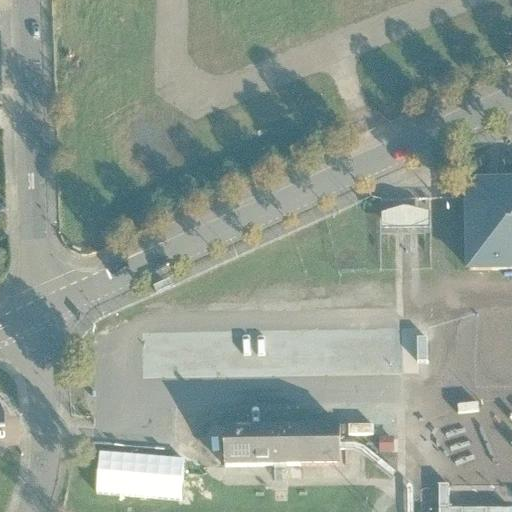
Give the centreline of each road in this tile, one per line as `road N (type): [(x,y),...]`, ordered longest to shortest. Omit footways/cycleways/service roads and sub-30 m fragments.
road 1 (tertiary): [(35,315),(511,101)]
road 2 (residential): [(22,0),(35,315)]
road 3 (residential): [(35,315),(43,439),(31,511)]
